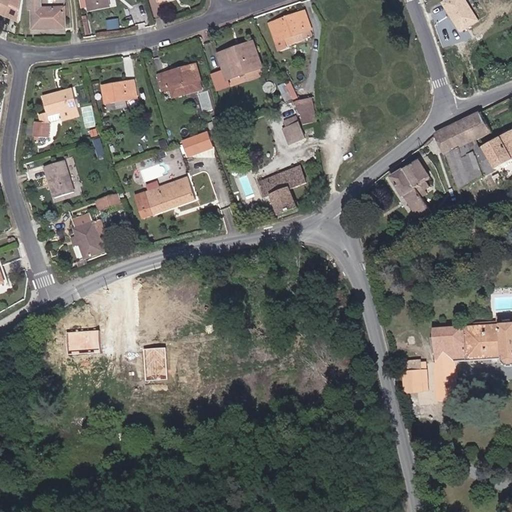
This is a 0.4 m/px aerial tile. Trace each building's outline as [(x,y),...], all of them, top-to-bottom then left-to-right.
[(0,0),(0,12),(24,22),(26,0),(0,0)] [(45,0),(31,0),(32,11),(36,11),(37,30),(71,31),(71,9),(46,8),(45,0)] [(83,0),(84,8),(91,8),(92,13),(115,8),(113,0),(83,0)] [(461,0),(437,0),(436,1),(454,31),(474,19),(461,0)] [(309,11),(271,23),(281,51),(318,36),(309,11)] [(261,41),(221,53),(232,87),(271,73),(261,41)] [(202,65),(160,74),(165,94),(174,91),(176,100),(207,90),(207,82),(202,65)] [(139,80),(106,86),(108,106),(142,98),(139,80)] [(283,85),(290,100),(299,96),(293,81),(283,85)] [(76,89),(46,96),(52,116),(63,113),(65,122),(83,118),(76,89)] [(317,98),(301,103),(309,124),(321,123),(317,113),(319,109),(317,98)] [(482,112),(438,134),(446,157),(494,135),(482,112)] [(301,116),(288,120),(291,127),(287,129),(293,145),(313,139),(301,116)] [(54,122),(39,122),(37,138),(54,138),(54,122)] [(211,131),(184,139),(190,157),(217,148),(211,131)] [(511,132),(488,147),(499,169),(511,162),(511,132)] [(424,160),(395,177),(420,219),(435,211),(422,187),(437,178),(424,160)] [(70,162),(49,167),(56,198),(78,193),(70,162)] [(306,166),(264,181),(269,198),(278,196),(285,215),(305,208),(296,190),(315,184),(306,166)] [(192,178),(151,192),(160,215),(203,201),(192,178)] [(123,194),(101,202),(105,212),(127,204),(123,194)] [(94,213),(78,219),(83,237),(77,239),(79,246),(85,245),(89,259),(118,248),(107,221),(100,223),(94,213)] [(1,261),(0,261),(0,288),(12,284),(1,261)] [(511,324),(433,330),(434,361),(503,358),(511,368),(511,324)] [(93,364),(72,366),(73,395),(116,393),(113,364),(107,363),(104,347),(93,348),(93,364)] [(434,371),(409,371),(409,392),(434,393),(434,371)]
